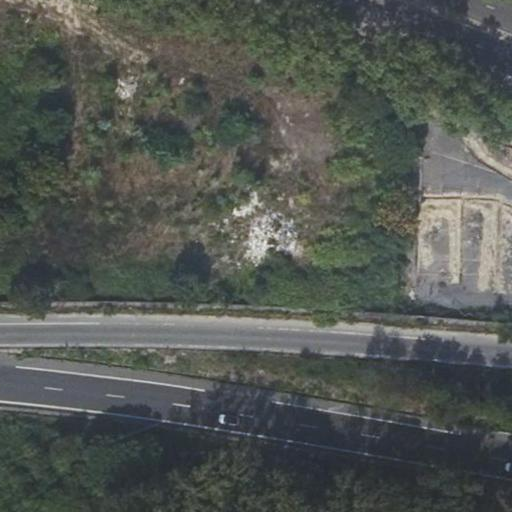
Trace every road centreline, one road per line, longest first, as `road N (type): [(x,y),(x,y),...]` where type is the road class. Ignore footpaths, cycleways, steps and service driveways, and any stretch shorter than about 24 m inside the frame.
road 1 (motorway): [(511,468),(0,390)]
road 2 (motorway): [(511,368),(0,362)]
road 3 (secondary): [(348,0),(511,60)]
